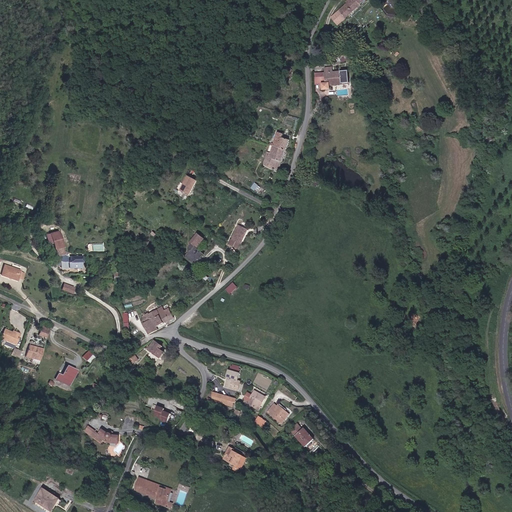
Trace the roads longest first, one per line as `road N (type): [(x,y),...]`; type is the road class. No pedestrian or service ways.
road 1 (unclassified): [(330,0),(310,43),(308,118),(275,227),(176,328)]
road 2 (unclassified): [(176,328),(188,342),(279,372),(425,511)]
road 3 (unclassified): [(110,511),(139,443),(183,420),(205,388),(202,370),(167,331)]
road 4 (residential): [(167,331),(113,349),(0,295)]
